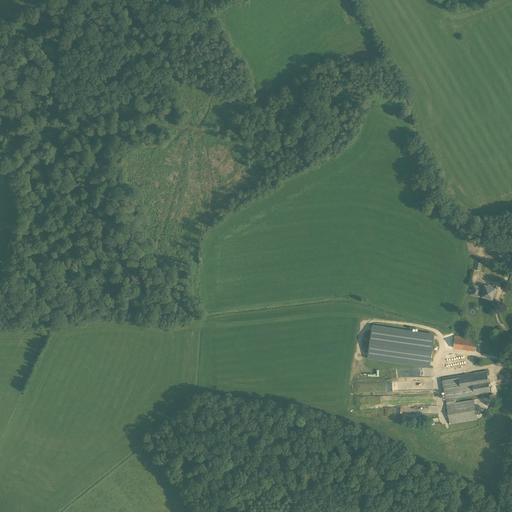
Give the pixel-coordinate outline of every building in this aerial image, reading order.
[(465,214),(464,220),(472,223),(474,217),(465,214)] [(476,261),(474,269),(480,270),(482,263),(476,261)] [(474,286),(471,295),(478,296),(480,287),(474,286)] [(482,296),(492,298),(494,288),(485,286),(482,296)] [(429,367),(434,335),(373,326),(368,357),(429,367)] [(455,336),(453,348),(475,351),(477,339),(455,336)] [(458,376),(458,375),(442,378),(449,424),(477,420),(474,399),(455,402),(454,398),(490,392),(486,371),(458,376)] [(426,406),(426,414),(438,414),(438,405),(426,406)]
